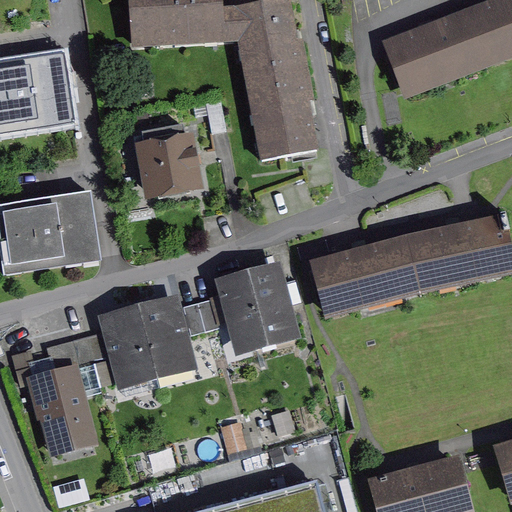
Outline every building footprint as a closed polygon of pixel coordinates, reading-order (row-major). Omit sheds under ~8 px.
[(129,0),(132,44),(223,39),(222,12),(221,0),(129,0)] [(498,6),(467,18),(485,65),(505,57),(503,51),(511,47),(511,0),(502,0),(497,2),(498,6)] [(248,83),(306,73),(301,43),(296,44),(288,2),(236,11),(222,12),(223,39),(239,38),(248,83)] [(464,72),(485,65),(467,18),(435,30),(434,26),(421,31),(422,35),(389,47),(407,94),(428,86),(426,81),(462,67),(464,72)] [(63,58),(0,67),(0,133),(73,123),(63,58)] [(306,73),(248,83),(262,161),(316,151),(307,103),(312,102),(306,73)] [(220,102),(207,105),(213,134),(226,131),(220,102)] [(183,126),(141,134),(144,149),(136,150),(139,165),(146,164),(152,197),(195,188),(192,169),(197,168),(194,154),(188,155),(186,141),(183,126)] [(90,196),(0,209),(0,249),(4,275),(100,260),(90,196)] [(408,244),(419,291),(511,272),(502,225),(408,244)] [(419,291),(408,244),(316,270),(328,316),(419,291)] [(239,276),(222,280),(233,320),(240,318),(248,347),(292,336),(275,273),(240,282),(239,276)] [(191,337),(220,329),(212,301),(183,308),(191,337)] [(174,303),(140,313),(155,371),(190,362),(174,303)] [(140,313),(104,321),(120,380),(155,371),(140,313)] [(73,342),(80,370),(108,362),(100,335),(73,342)] [(73,342),(47,349),(55,378),(75,373),(80,370),(73,342)] [(55,378),(32,384),(41,417),(43,416),(52,450),(75,443),(73,435),(90,430),(75,373),(55,378)] [(511,449),(499,453),(511,494),(511,449)] [(456,464),(374,486),(380,511),(468,511),(469,511),(456,464)] [(55,488),(62,509),(92,499),(85,479),(55,488)] [(324,511),(317,483),(207,511),(324,511)]
